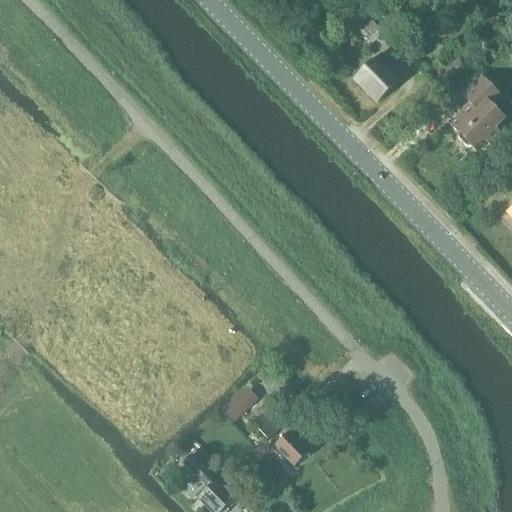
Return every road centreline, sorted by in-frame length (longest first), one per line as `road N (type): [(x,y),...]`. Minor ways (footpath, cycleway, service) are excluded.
road 1 (track): [(77,511),(13,361),(34,324),(54,223),(147,128)]
road 2 (tertiary): [(511,317),(208,0)]
road 3 (unclassified): [(442,511),(439,467),(424,428),(351,349)]
